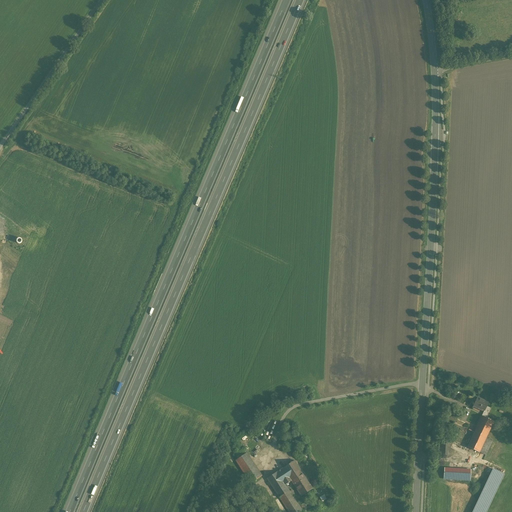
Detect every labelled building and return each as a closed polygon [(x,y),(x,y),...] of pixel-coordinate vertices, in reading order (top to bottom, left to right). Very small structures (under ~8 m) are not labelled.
[(472,406),(484,411),(488,402),(477,397),(472,406)] [(467,420),(458,439),(481,449),(495,418),(483,412),(476,429),(472,427),(474,423),(467,420)] [(251,480),(263,472),(248,450),(236,457),(251,480)] [(312,488),(294,460),(266,478),(288,511),(301,511),(303,511),(287,486),(292,482),(301,496),(312,488)] [(471,468),(444,467),(443,480),(470,481),(471,468)] [(492,469),(472,511),(485,511),(503,474),(492,469)]
